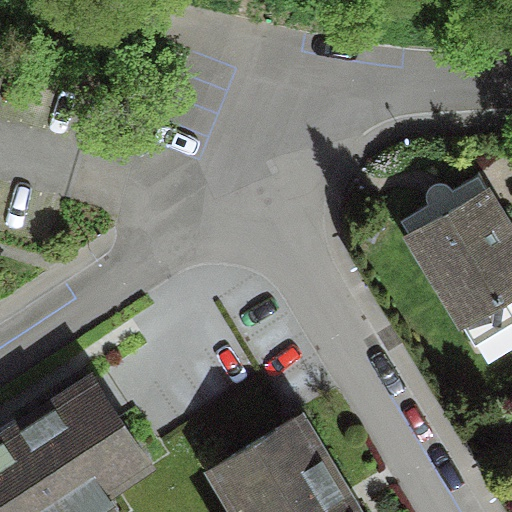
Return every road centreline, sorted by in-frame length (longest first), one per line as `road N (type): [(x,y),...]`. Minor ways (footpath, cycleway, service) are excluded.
road 1 (residential): [(258,191),(455,511)]
road 2 (residential): [(258,191),(0,363)]
road 3 (residential): [(511,84),(426,87),(293,110),(258,191)]
road 4 (track): [(293,110),(230,45),(108,0)]
